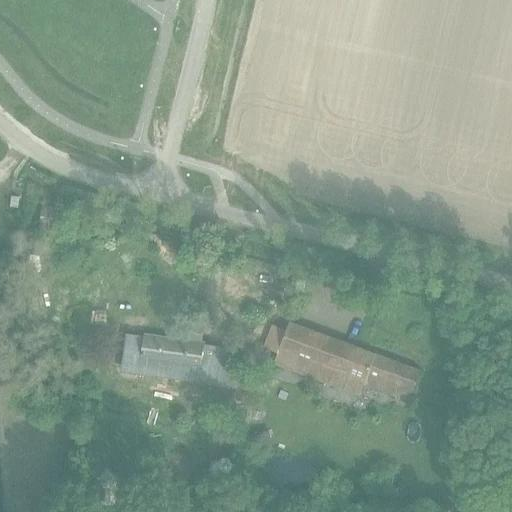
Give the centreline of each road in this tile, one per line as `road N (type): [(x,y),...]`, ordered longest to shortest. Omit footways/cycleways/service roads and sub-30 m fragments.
road 1 (unclassified): [(511,285),(159,190)]
road 2 (unclassified): [(159,190),(202,0)]
road 3 (unclassified): [(0,124),(60,165),(159,190)]
